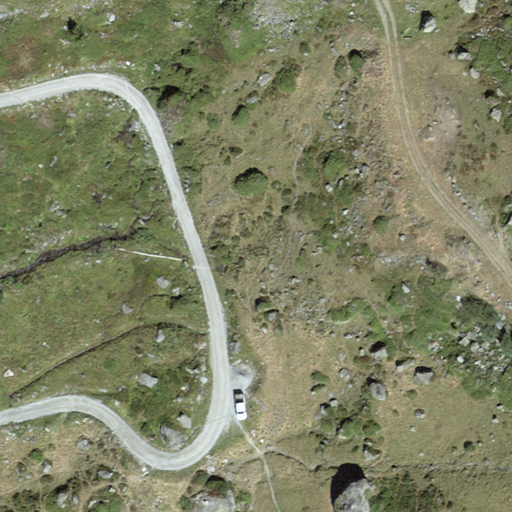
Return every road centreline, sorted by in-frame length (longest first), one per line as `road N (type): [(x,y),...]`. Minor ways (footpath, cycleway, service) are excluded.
road 1 (track): [(220,411),(209,290),(142,105),(119,86),(94,80),(0,100)]
road 2 (track): [(379,0),(414,152),(445,205),(511,279)]
road 3 (track): [(0,418),(81,403),(151,455),(174,461),(206,439),(220,411)]
